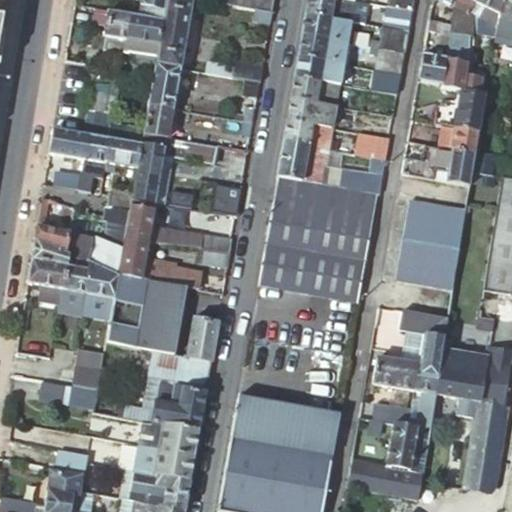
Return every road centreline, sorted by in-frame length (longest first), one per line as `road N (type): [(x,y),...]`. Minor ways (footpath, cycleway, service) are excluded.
road 1 (unclassified): [(420,0),(332,511)]
road 2 (residential): [(204,511),(288,0)]
road 3 (residential): [(43,0),(0,247)]
